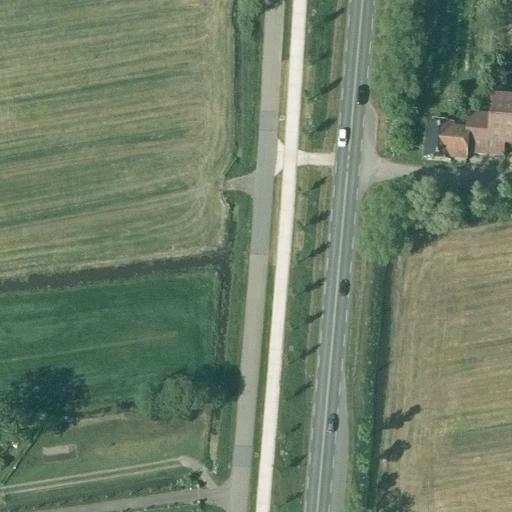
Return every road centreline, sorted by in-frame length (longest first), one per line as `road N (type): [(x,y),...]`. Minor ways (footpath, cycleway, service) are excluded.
road 1 (primary): [(316,511),(362,0)]
road 2 (unclassified): [(237,511),(274,0)]
